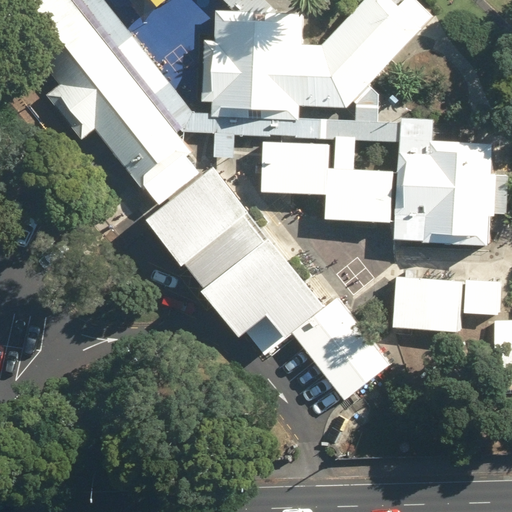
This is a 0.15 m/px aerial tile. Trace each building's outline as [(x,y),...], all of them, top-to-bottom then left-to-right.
[(0,0),(0,7),(140,182),(187,147),(71,0),(0,0)] [(218,9),(214,118),(303,122),(304,104),(352,106),(429,26),(401,0),(366,0),(322,46),(302,45),(303,12),(218,9)] [(330,143),(269,141),(268,191),(329,192),(330,143)] [(406,142),(402,241),(496,244),(500,146),(406,142)] [(399,170),(332,168),(330,220),(397,222),(399,170)] [(296,307),(199,191),(157,226),(255,342),(296,307)] [(461,274),(396,275),(397,331),(462,330),(461,274)] [(500,277),(467,278),(467,313),(501,313),(500,277)] [(336,293),(293,327),(342,389),(385,356),(336,293)] [(511,320),(498,321),(499,385),(511,384),(511,320)]
